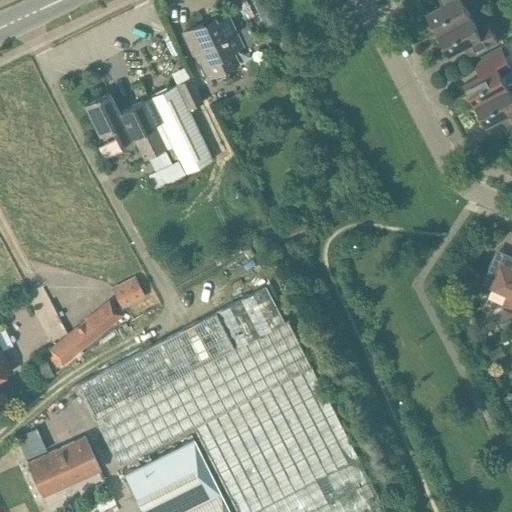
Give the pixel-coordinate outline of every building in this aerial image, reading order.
[(256,0),(267,26),(281,21),(272,0),(256,0)] [(428,14),(439,34),(473,17),(466,5),(474,0),(440,0),(444,6),(428,14)] [(195,53),(198,51),(210,76),(238,63),(232,50),(242,46),(228,16),(207,26),(205,22),(184,32),(195,53)] [(479,29),(473,17),(439,34),(450,55),(466,47),(471,57),(478,54),(500,43),(490,24),(479,29)] [(476,105),(510,88),(503,75),(511,70),(511,66),(501,46),(481,56),(484,61),(475,66),(480,77),(466,84),(476,105)] [(147,99),(171,147),(149,157),(156,171),(148,174),(155,188),(213,160),(189,110),(204,102),(191,77),(147,99)] [(508,129),(511,126),(511,86),(510,88),(476,105),(487,126),(502,118),(508,129)] [(144,160),(149,157),(171,147),(147,99),(119,112),(109,91),(85,103),(100,135),(112,129),(120,144),(132,137),(144,160)] [(172,257),(164,262),(173,279),(190,269),(180,253),(172,257)] [(482,283),(508,295),(511,301),(511,274),(491,265),(482,283)] [(123,308),(146,297),(135,277),(113,287),(123,308)] [(118,465),(194,427),(237,511),(386,511),(289,320),(284,323),(266,287),(78,384),(118,465)] [(64,366),(105,332),(122,316),(109,300),(49,350),(64,366)] [(0,377),(13,371),(0,346),(0,377)] [(501,346),(489,352),(494,362),(506,356),(501,346)] [(54,376),(47,361),(33,367),(40,382),(54,376)] [(100,469),(85,437),(49,454),(36,427),(16,437),(29,463),(44,495),(100,469)] [(143,511),(231,511),(195,438),(124,473),(143,511)]
